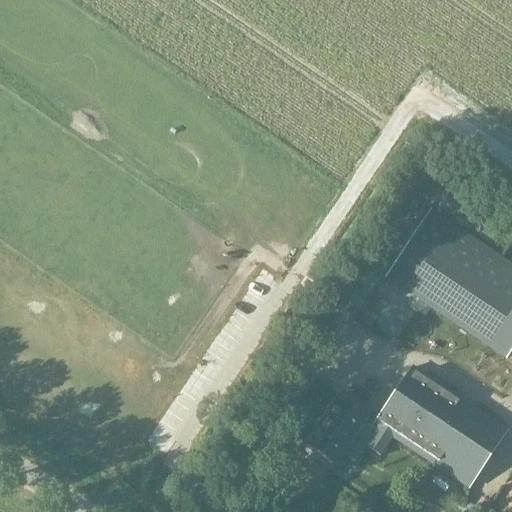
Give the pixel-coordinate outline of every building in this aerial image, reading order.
[(504,359),(511,348),(511,265),(429,210),(384,279),(504,359)] [(319,345),(329,328),(311,317),(300,333),(319,345)] [(467,490),(506,432),(411,369),(373,426),(376,429),(365,445),(361,443),(341,473),(363,488),(383,457),(380,455),(391,439),(467,490)] [(333,468),(364,421),(336,402),(305,449),(333,468)] [(439,511),(418,500),(411,511),(439,511)]
